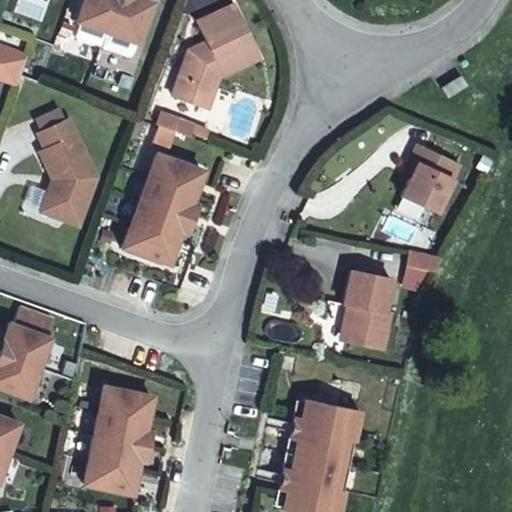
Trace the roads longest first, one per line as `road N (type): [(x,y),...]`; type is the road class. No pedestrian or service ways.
road 1 (residential): [(338,73),(299,133),(261,219),(219,346)]
road 2 (residential): [(0,274),(219,346)]
road 3 (residential): [(219,346),(189,511)]
road 4 (residential): [(484,0),(444,35),(338,73)]
